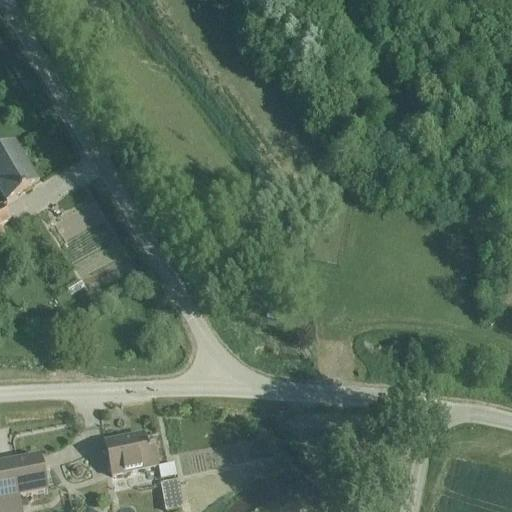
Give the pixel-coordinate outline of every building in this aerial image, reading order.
[(0,195),(7,207),(39,187),(14,146),(0,154),(0,195)] [(84,188),(62,204),(72,219),(94,204),(84,188)] [(1,209),(0,209),(0,236),(4,234),(0,228),(9,222),(1,209)] [(77,281),(65,289),(70,298),(82,290),(77,281)] [(104,445),(111,479),(157,469),(153,452),(146,453),(142,437),(104,445)] [(0,466),(0,511),(19,511),(17,500),(46,494),(39,459),(0,466)] [(169,468),(156,470),(159,482),(176,479),(174,470),(169,468)] [(176,483),(161,486),(165,511),(177,511),(181,511),(176,483)]
